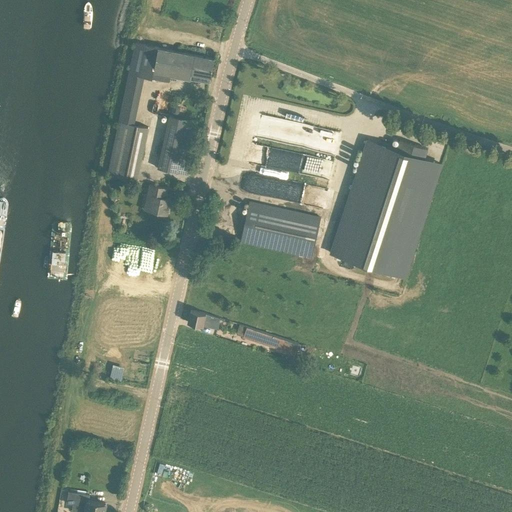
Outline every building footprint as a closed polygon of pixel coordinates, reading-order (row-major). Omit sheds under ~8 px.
[(170,76),(175,51),(136,43),(129,74),(153,79),(154,73),(170,76)] [(215,59),(175,51),(170,76),(190,80),(192,73),(211,77),(215,59)] [(199,122),(170,115),(158,168),(187,175),(199,122)] [(119,121),(108,174),(108,175),(137,181),(148,127),(119,121)] [(401,140),(397,150),(369,140),(332,254),(404,277),(441,164),(425,159),(428,149),(401,140)] [(256,146),(253,162),(287,169),(288,166),(283,165),(284,161),(289,162),(291,153),(256,146)] [(247,173),(244,190),(292,199),(295,187),(291,187),(292,182),(247,173)] [(171,199),(165,198),(167,188),(150,185),(145,210),(167,215),(171,199)] [(322,217),(249,201),(240,240),(313,257),(322,217)] [(188,322),(218,329),(221,318),(218,318),(218,317),(206,314),(191,310),(188,322)] [(240,324),(237,334),(275,346),(278,337),(240,324)] [(284,349),(296,353),(299,344),(287,340),(284,349)] [(68,491),(66,503),(73,504),(72,511),(73,511),(103,511),(105,503),(87,500),(88,494),(68,491)]
